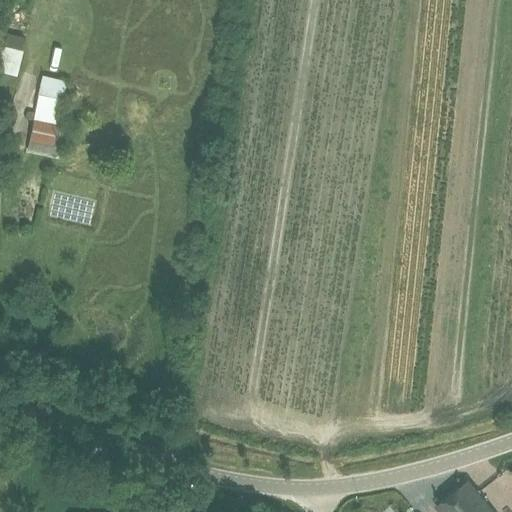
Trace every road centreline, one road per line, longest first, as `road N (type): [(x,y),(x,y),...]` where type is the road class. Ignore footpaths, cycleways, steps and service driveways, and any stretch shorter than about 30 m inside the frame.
road 1 (unclassified): [(0,405),(174,468),(316,489)]
road 2 (unclassified): [(316,489),(511,442)]
